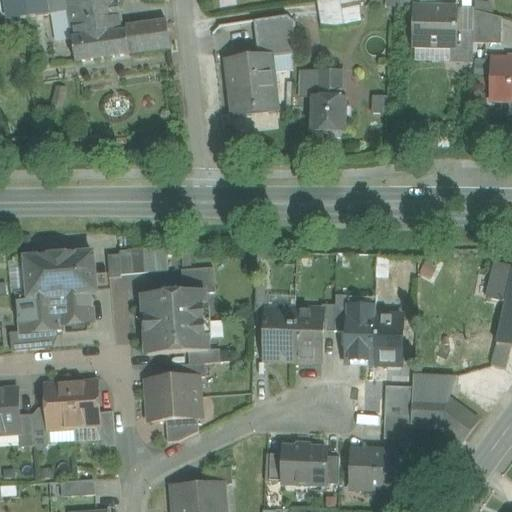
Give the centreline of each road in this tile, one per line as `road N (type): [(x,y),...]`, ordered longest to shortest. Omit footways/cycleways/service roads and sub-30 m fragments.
road 1 (secondary): [(201,201),(511,212)]
road 2 (residential): [(133,485),(122,357),(0,368)]
road 3 (residential): [(133,485),(251,427),(331,407)]
road 4 (residential): [(201,201),(184,0)]
road 5 (secondary): [(0,207),(201,201)]
